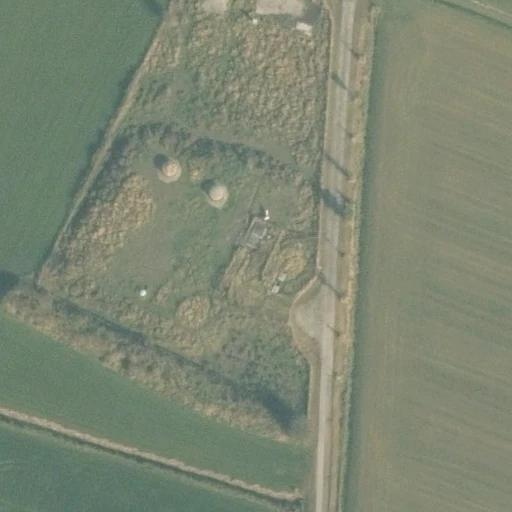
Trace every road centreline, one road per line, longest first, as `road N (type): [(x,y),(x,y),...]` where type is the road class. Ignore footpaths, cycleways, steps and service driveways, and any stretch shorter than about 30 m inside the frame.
road 1 (unclassified): [(325,365),(349,0)]
road 2 (track): [(323,511),(325,365)]
